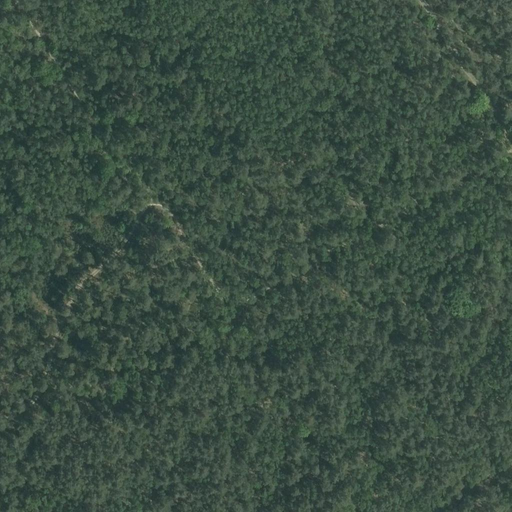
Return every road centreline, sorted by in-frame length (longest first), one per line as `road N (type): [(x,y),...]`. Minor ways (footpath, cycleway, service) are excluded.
road 1 (track): [(511,147),(240,300),(223,294),(158,200)]
road 2 (track): [(158,200),(71,294),(43,392),(0,424)]
road 3 (track): [(158,200),(104,138),(15,0)]
road 4 (track): [(419,0),(511,138)]
